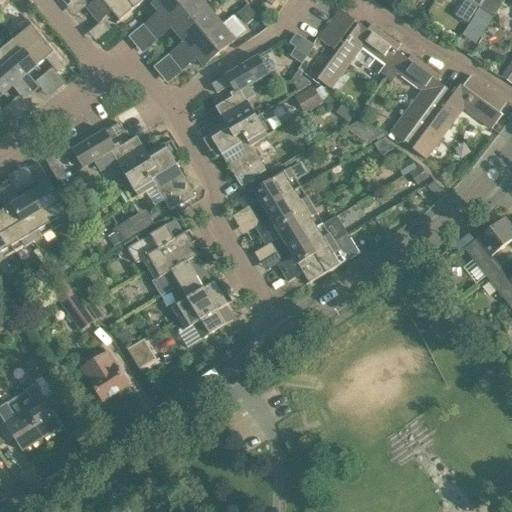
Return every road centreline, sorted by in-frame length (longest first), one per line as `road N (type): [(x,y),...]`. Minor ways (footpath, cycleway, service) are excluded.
road 1 (residential): [(12,511),(283,336)]
road 2 (residential): [(168,103),(217,185),(212,218),(283,336)]
road 3 (residential): [(283,336),(401,255),(490,175)]
road 4 (residential): [(356,0),(511,95)]
road 5 (residential): [(168,103),(284,26),(301,0)]
road 6 (residential): [(0,148),(101,65)]
